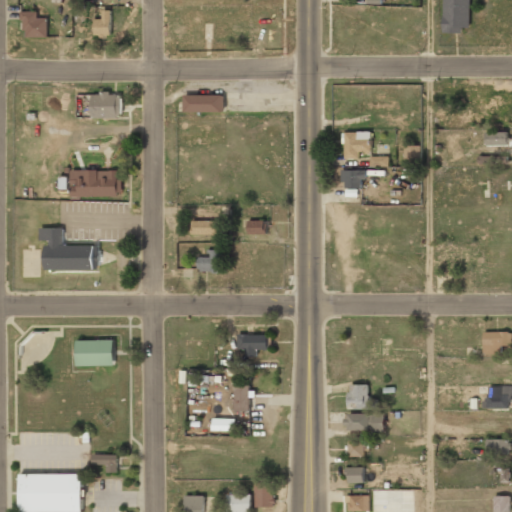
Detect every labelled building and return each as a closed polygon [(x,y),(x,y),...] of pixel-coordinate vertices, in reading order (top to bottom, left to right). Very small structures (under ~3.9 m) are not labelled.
[(469,32),(469,0),(443,0),(443,32),(469,32)] [(94,37),(111,37),(111,11),(102,11),(102,20),(94,20),(94,37)] [(38,12),(22,12),(22,38),(48,38),(48,19),(38,19),(38,12)] [(507,93),(484,93),(484,113),(507,113),(507,93)] [(91,94),(91,119),(120,119),(120,94),(91,94)] [(183,112),(224,112),(224,96),(183,96),(183,112)] [(507,119),(478,119),(478,127),(507,127),(507,119)] [(343,159),(361,159),(361,151),(370,151),(370,133),(343,133),(343,159)] [(507,134),(485,134),(485,146),(507,146),(507,134)] [(405,164),(420,164),(420,146),(405,146),(405,164)] [(507,156),(479,156),(479,165),(507,164),(507,156)] [(387,166),(387,158),(372,158),(372,166),(387,166)] [(120,198),(120,171),(71,171),(71,198),(120,198)] [(341,189),(364,189),(364,171),(341,171),(341,189)] [(192,234),(219,234),(219,221),(192,221),(192,234)] [(247,234),(265,234),(265,221),(247,221),(247,234)] [(96,271),(96,246),(64,246),(64,229),(41,229),(41,241),(46,241),(46,271),(96,271)] [(210,258),(197,258),(197,273),(221,273),(221,250),(210,250),(210,258)] [(461,269),(457,251),(439,254),(443,272),(461,269)] [(511,333),(483,333),(483,355),(511,355),(511,333)] [(257,350),(271,350),(271,334),(238,334),(238,351),(246,351),(246,357),(257,357),(257,350)] [(114,367),(114,341),(76,341),(76,367),(114,367)] [(369,409),(369,384),(348,384),(348,409),(369,409)] [(251,385),(235,385),(235,412),(251,412),(251,385)] [(511,409),(511,388),(485,388),(485,409),(511,409)] [(384,431),(384,415),(345,415),(345,431),(384,431)] [(236,431),(236,419),(213,418),(213,430),(236,431)] [(487,440),(487,455),(510,455),(510,440),(487,440)] [(364,457),(364,441),(347,441),(347,457),(364,457)] [(118,473),(118,456),(92,456),(92,465),(106,465),(106,473),(118,473)] [(347,483),(364,483),(364,468),(347,468),(347,483)] [(20,475),(20,511),(84,511),(84,475),(20,475)] [(255,507),(274,507),(274,483),(255,483),(255,507)] [(227,511),(251,511),(251,496),(227,496),(227,511)] [(349,511),(369,511),(369,496),(349,496),(349,511)] [(510,511),(510,496),(495,496),(495,511),(510,511)] [(204,511),(204,497),(185,497),(185,511),(204,511)]
